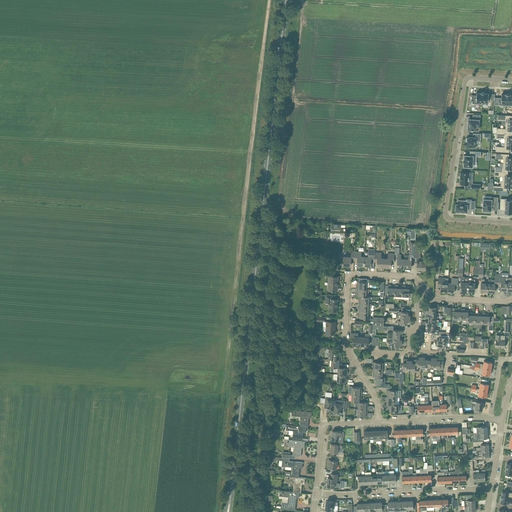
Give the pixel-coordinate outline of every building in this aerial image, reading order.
[(479,92),(477,92),(476,95),(471,95),(471,101),(472,101),(472,103),(482,104),(483,92),(479,92)] [(486,92),(483,92),(482,104),(488,104),(488,102),(491,102),(491,98),(488,98),(489,93),(486,93),(486,92)] [(494,97),(494,105),(507,105),(508,94),(504,93),(504,94),(502,94),(501,98),(494,97)] [(478,125),(479,125),(480,115),(473,114),(473,119),(468,119),(468,121),(468,125),(467,125),(467,128),(468,128),(468,129),(471,129),(471,130),(472,130),(472,129),(478,130),(478,125)] [(498,115),(497,120),(506,120),(505,124),(511,124),(511,118),(511,119),(511,116),(511,115),(498,115)] [(497,128),(497,133),(510,134),(510,131),(511,130),(511,124),(505,124),(505,128),(497,128)] [(466,140),(465,145),(466,145),(466,146),(472,146),(472,148),(476,148),(476,144),(475,143),(475,139),(478,139),(480,139),(481,134),(473,133),(473,137),(470,137),(469,137),(466,137),(466,140)] [(497,134),(496,138),(505,138),(504,143),(511,142),(511,137),(510,137),(510,134),(497,133),(497,134)] [(496,146),(496,151),(509,152),(509,149),(511,148),(511,142),(504,143),(504,147),(496,146)] [(464,162),(463,166),(472,167),(473,162),(476,162),(476,158),(475,157),(475,156),(480,157),(481,151),(470,151),(469,154),(470,154),(470,156),(464,155),(464,159),(463,159),(463,162),(464,162)] [(495,153),(495,158),(503,159),(503,163),(511,163),(511,157),(509,157),(509,154),(495,153)] [(494,172),(508,172),(508,171),(508,169),(511,169),(511,163),(503,163),(503,167),(495,167),(494,172)] [(460,176),(460,179),(460,180),(460,183),(460,184),(469,184),(469,173),(469,172),(460,172),(461,172),(460,172),(460,176)] [(494,172),(494,176),(502,176),(502,180),(502,181),(501,181),(511,181),(511,175),(508,176),(508,174),(508,172),(494,172)] [(494,185),(493,190),(500,190),(504,191),(507,191),(507,187),(511,187),(511,181),(501,181),(501,186),(494,185)] [(498,203),(497,203),(497,198),(491,198),(491,200),(483,199),(483,211),(487,211),(487,212),(490,212),(490,211),(491,211),(491,207),(494,208),(494,210),(498,210),(498,203)] [(500,199),(500,209),(505,210),(505,212),(511,213),(511,208),(511,206),(511,200),(507,200),(507,199),(502,198),(501,198),(500,199)] [(466,201),(458,200),(457,204),(456,204),(455,211),(460,211),(460,212),(463,212),(463,211),(467,211),(467,208),(471,208),(471,209),(475,209),(475,201),(471,201),(471,205),(466,204),(466,201)] [(415,242),(414,257),(418,257),(418,259),(417,259),(417,263),(417,264),(417,269),(426,270),(426,265),(426,262),(426,258),(423,259),(420,256),(419,256),(419,249),(421,247),(421,245),(420,244),(420,242),(415,242)] [(351,260),(354,260),(354,251),(351,251),(351,256),(343,256),(343,261),(342,260),(342,265),(351,266),(351,260)] [(364,266),(364,256),(361,256),(361,251),(354,251),(354,260),(357,261),(357,265),(364,266)] [(374,252),(365,252),(364,256),(364,266),(371,266),(371,261),(374,261),(374,252)] [(377,266),(384,267),(384,258),(381,257),(381,253),(374,252),(374,261),(374,260),(377,260),(377,266)] [(384,258),(384,267),(391,267),(391,261),(394,261),(394,263),(395,253),(388,253),(388,258),(384,258)] [(495,274),(495,276),(495,279),(491,279),(488,279),(488,282),(487,291),(494,292),(495,284),(498,284),(498,275),(495,274)] [(507,290),(508,281),(504,281),(505,277),(500,277),(500,275),(498,275),(498,284),(501,285),(501,290),(507,290)] [(338,276),(333,276),(329,276),(328,290),(337,291),(338,276)] [(441,291),(447,292),(448,282),(444,282),(445,278),(438,277),(438,287),(438,285),(441,285),(441,291)] [(468,277),(467,290),(474,291),(475,279),(472,279),(472,277),(468,277)] [(457,288),(458,288),(458,279),(452,278),(451,283),(448,282),(447,292),(454,292),(454,286),(457,286),(457,288)] [(356,285),(356,289),(357,289),(366,289),(366,287),(369,287),(369,282),(367,282),(357,281),(357,285),(356,285)] [(386,285),(385,295),(394,295),(395,286),(391,286),(391,285),(388,285),(386,285)] [(401,296),(407,296),(409,296),(409,300),(412,300),(413,290),(409,290),(410,287),(406,287),(406,286),(402,285),(402,286),(401,296)] [(337,311),(338,299),(332,299),(332,295),(325,294),(325,302),(329,303),(329,311),(337,311)] [(439,304),(430,304),(430,306),(429,306),(429,309),(427,309),(426,312),(436,313),(436,310),(438,310),(439,304)] [(454,308),(454,313),(453,318),(452,318),(452,323),(456,323),(456,319),(460,319),(461,309),(461,310),(457,309),(457,308),(454,308)] [(482,314),(482,323),(489,324),(489,327),(493,327),(493,322),(493,318),(493,316),(490,316),(490,314),(486,314),(486,313),(482,313),(482,314)] [(335,334),(335,322),(326,321),(325,334),(335,334)] [(368,346),(369,341),(369,334),(365,333),(365,336),(361,336),(361,345),(368,346)] [(504,347),(505,342),(505,341),(505,335),(501,335),(496,335),(496,340),(495,347),(504,347)] [(328,357),(328,360),(329,360),(341,360),(342,360),(342,357),(341,357),(341,353),(340,353),(335,352),(336,349),(329,349),(329,352),(328,357)] [(434,358),(434,367),(437,367),(436,369),(440,370),(440,367),(443,367),(443,360),(437,360),(437,358),(434,358)] [(375,376),(384,377),(384,374),(392,374),(393,370),(385,370),(383,369),(373,369),(372,369),(372,372),(373,372),(373,376),(375,376)] [(347,378),(347,375),(337,374),(334,374),(334,378),(337,379),(337,382),(347,382),(348,379),(347,378)] [(385,384),(385,379),(385,377),(384,377),(375,376),(374,380),(375,380),(375,384),(385,384)] [(352,386),(352,391),(352,394),(361,394),(362,395),(362,391),(361,391),(362,387),(352,386)] [(325,398),(324,403),(327,403),(327,410),(334,411),(334,405),(335,402),(335,400),(335,399),(331,399),(331,397),(325,396),(325,398)] [(387,404),(389,404),(396,405),(396,404),(396,397),(387,397),(386,397),(386,400),(387,400),(387,404)] [(334,411),(333,413),(340,414),(341,407),(344,408),(345,401),(339,400),(335,400),(335,402),(334,405),(334,411)] [(472,401),(472,404),(476,405),(475,409),(482,410),(483,402),(476,401),(472,401)] [(292,415),(296,416),(301,416),(300,422),(300,425),(306,426),(308,427),(309,417),(308,417),(308,416),(311,416),(312,412),(297,410),(298,407),(292,407),(291,411),(292,412),(292,415)] [(302,441),(303,432),(303,430),(306,430),(306,426),(300,425),(294,425),(286,424),(286,426),(286,430),(293,431),(292,440),(294,440),(302,441)] [(332,431),(332,439),(339,440),(339,436),(341,436),(343,436),(344,432),(332,431)] [(472,442),(476,442),(483,441),(483,438),(488,438),(487,432),(480,432),(477,433),(477,438),(472,439),(472,442)] [(305,441),(302,441),(294,440),(292,440),(284,439),(284,441),(285,441),(284,446),(293,447),(293,452),(292,455),(301,456),(302,447),(301,447),(301,445),(304,445),(305,442),(305,441)] [(476,450),(489,450),(488,444),(483,444),(483,441),(476,442),(476,445),(480,444),(481,447),(476,448),(476,450)] [(342,445),(336,444),(331,444),(330,452),(338,453),(338,456),(344,457),(344,453),(337,452),(337,448),(342,449),(342,445)] [(489,455),(489,450),(476,450),(477,456),(473,456),(473,457),(472,457),(472,460),(484,459),(484,456),(489,455)] [(272,456),(272,461),(275,461),(275,460),(276,460),(280,460),(282,460),(282,462),(285,462),(285,466),(291,467),(291,472),(285,471),(284,476),(285,476),(290,476),(299,477),(300,468),(299,468),(299,466),(302,466),(302,463),(303,463),(303,462),(289,461),(289,458),(283,457),(282,457),(272,456)] [(343,462),(344,457),(338,456),(335,456),(336,456),(336,460),(330,460),(329,463),(329,467),(329,468),(336,468),(337,461),(343,462)] [(389,458),(389,461),(393,461),(394,467),(398,467),(397,458),(389,458)] [(479,480),(479,473),(476,473),(476,470),(473,470),(472,461),(469,461),(470,468),(470,476),(473,475),(473,481),(479,480)] [(433,465),(429,465),(427,465),(427,468),(423,468),(424,481),(431,481),(431,474),(427,475),(427,471),(433,470),(433,465)] [(327,486),(344,487),(345,481),(341,480),(341,483),(335,483),(335,478),(337,478),(337,474),(331,473),(331,478),(328,477),(327,486)] [(306,478),(299,477),(290,476),(285,476),(285,478),(286,478),(288,478),(288,479),(288,482),(294,482),(293,488),(293,491),(299,492),(301,493),(302,483),(301,483),(302,482),(304,482),(305,478),(306,478)] [(299,496),(299,492),(293,491),(285,490),(279,490),(279,492),(279,496),(284,496),(289,497),(288,503),(282,502),(281,508),(287,509),(295,510),(296,498),(296,496),(299,496)] [(502,491),(500,503),(507,504),(509,492),(502,491)] [(326,508),(326,509),(333,510),(333,505),(337,506),(338,502),(327,500),(326,505),(327,505),(326,508)] [(419,502),(417,502),(417,508),(417,511),(420,511),(421,510),(427,510),(426,500),(419,500),(419,502)] [(385,505),(385,511),(388,511),(388,510),(394,510),(395,510),(394,501),(388,502),(388,505),(385,505)] [(382,502),(376,502),(376,510),(382,510),(382,511),(383,511),(385,511),(385,505),(382,505),(382,502)] [(357,506),(354,507),(353,511),(363,511),(363,503),(357,503),(357,506)]
